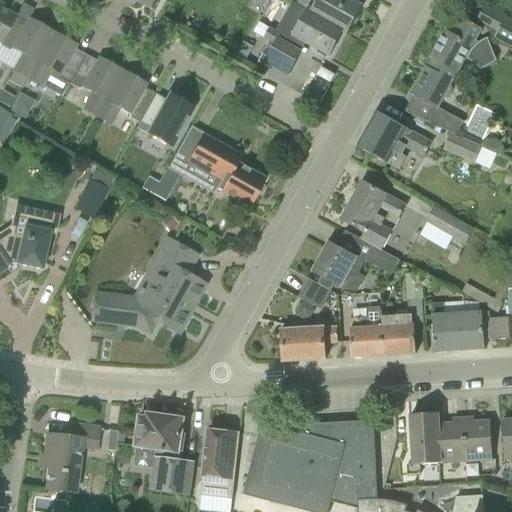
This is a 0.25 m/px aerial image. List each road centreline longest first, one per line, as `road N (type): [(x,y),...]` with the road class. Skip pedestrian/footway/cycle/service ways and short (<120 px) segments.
road 1 (residential): [(336,148),(59,0)]
road 2 (tertiary): [(218,386),(511,369)]
road 3 (residential): [(218,386),(218,355),(336,148)]
road 4 (tertiary): [(218,386),(119,387),(14,374)]
road 5 (residential): [(336,148),(418,0)]
